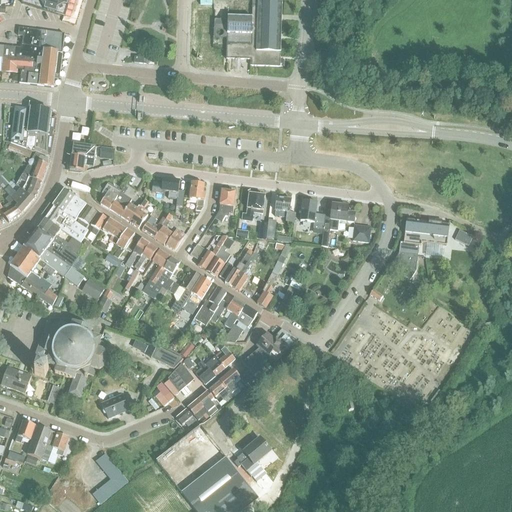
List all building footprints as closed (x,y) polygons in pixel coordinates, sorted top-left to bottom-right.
[(23,0),(22,4),(65,18),(65,17),(70,19),(74,6),(75,0),(23,0)] [(215,20),(214,39),(227,39),(227,60),(232,60),(250,61),(250,67),(280,68),(282,3),(252,2),(252,18),(234,18),(228,17),(228,21),(215,20)] [(2,74),(16,75),(16,69),(30,70),(31,62),(30,62),(30,60),(35,61),(34,73),(28,73),(28,75),(20,75),(19,84),(54,89),(55,79),(57,79),(58,76),(55,75),(58,54),(62,55),(65,35),(41,32),(23,30),(19,29),(18,37),(23,38),(22,49),(15,48),(15,49),(4,47),(0,47),(0,59),(3,59),(2,74)] [(34,150),(47,155),(47,136),(48,136),(50,136),(50,132),(48,131),(51,112),(31,110),(31,111),(27,110),(15,108),(11,144),(26,150),(28,138),(36,139),(34,150)] [(84,125),(83,134),(91,135),(92,126),(84,125)] [(73,139),(82,140),(83,132),(74,131),(73,139)] [(4,150),(29,159),(32,153),(6,143),(4,150)] [(70,172),(83,174),(87,172),(87,167),(93,168),(96,148),(73,145),(70,172)] [(102,149),(101,160),(113,161),(114,150),(102,149)] [(26,178),(42,183),(48,166),(48,160),(41,155),(35,154),(31,162),(23,175),(22,176),(26,178)] [(27,184),(23,191),(34,200),(37,196),(42,183),(26,178),(22,176),(19,180),(27,184)] [(177,201),(176,205),(183,206),(185,193),(179,192),(180,182),(163,180),(163,185),(153,184),(152,193),(164,195),(165,192),(169,193),(168,200),(177,201)] [(3,181),(0,184),(0,186),(1,188),(2,188),(10,197),(9,197),(18,207),(16,211),(22,215),(34,201),(34,200),(23,191),(21,190),(17,195),(10,187),(9,188),(3,181)] [(192,184),(190,200),(197,201),(196,212),(201,213),(203,209),(205,194),(203,194),(204,186),(192,184)] [(110,211),(120,194),(121,192),(108,185),(102,195),(105,198),(101,206),(110,211)] [(60,190),(42,217),(46,220),(81,244),(88,232),(86,230),(77,224),(75,223),(79,217),(87,206),(76,199),(66,192),(60,190)] [(222,192),(219,213),(215,220),(222,224),(225,218),(228,218),(229,215),(232,216),(235,194),(222,192)] [(120,194),(110,211),(121,218),(130,205),(132,201),(120,194)] [(263,213),(265,198),(249,196),(247,216),(243,216),(242,221),(252,223),(253,214),(262,215),(263,212),(263,213)] [(18,207),(9,197),(6,200),(9,204),(5,207),(8,213),(4,216),(9,223),(22,215),(16,211),(18,207)] [(286,223),(294,224),(296,214),(289,213),(291,201),(277,199),(276,212),(280,212),(280,217),(286,218),(286,223)] [(145,201),(140,209),(142,210),(143,211),(149,203),(145,201)] [(313,229),(323,230),(325,217),(315,216),(317,204),(303,202),(301,223),(314,224),(313,229)] [(121,218),(130,224),(140,209),(138,207),(137,210),(130,205),(121,218)] [(325,217),(323,230),(324,230),(321,248),(328,249),(330,231),(338,232),(339,222),(354,224),(355,215),(347,214),(348,208),(333,206),(331,218),(325,217)] [(79,220),(77,224),(86,230),(88,226),(97,214),(88,208),(79,220)] [(140,209),(130,224),(139,230),(148,217),(141,212),(142,210),(140,209)] [(142,232),(155,241),(169,216),(166,214),(157,227),(154,226),(157,222),(151,218),(142,232)] [(91,233),(96,237),(107,220),(99,215),(91,227),(94,229),(91,233)] [(169,216),(155,241),(164,247),(172,235),(167,232),(169,230),(166,228),(169,223),(173,218),(169,216)] [(83,247),(80,244),(81,244),(46,220),(38,230),(54,241),(78,258),(84,247),(83,247)] [(109,242),(116,246),(126,230),(110,220),(103,231),(112,237),(109,242)] [(400,244),(399,254),(418,257),(419,246),(421,247),(421,244),(447,247),(449,226),(441,225),(442,221),(429,220),(429,222),(407,220),(404,244),(400,244)] [(353,242),(369,244),(371,229),(355,227),(353,242)] [(80,259),(78,258),(38,230),(32,239),(41,246),(40,247),(46,252),(47,251),(63,264),(71,270),(72,271),(80,259)] [(126,230),(116,246),(121,250),(120,251),(119,250),(114,257),(118,260),(124,252),(126,250),(131,253),(137,243),(132,240),(135,236),(127,231),(126,230)] [(186,236),(177,230),(175,234),(166,247),(175,252),(186,236)] [(225,245),(229,249),(236,241),(231,237),(225,245)] [(207,253),(198,267),(206,272),(222,248),(228,238),(223,238),(219,238),(216,242),(219,243),(211,255),(207,253)] [(32,239),(25,249),(56,271),(56,272),(65,278),(65,277),(71,270),(63,264),(47,251),(46,252),(40,247),(41,246),(32,239)] [(137,256),(141,258),(149,246),(142,240),(125,266),(130,269),(135,261),(136,259),(135,259),(137,256)] [(99,242),(97,247),(104,252),(107,247),(99,242)] [(149,246),(141,258),(135,269),(143,273),(145,270),(141,268),(146,259),(150,262),(157,251),(149,246)] [(190,256),(199,262),(205,251),(197,246),(190,256)] [(284,246),(282,251),(283,252),(272,275),(271,274),(263,293),(264,293),(257,305),(266,310),(273,298),(268,296),(272,289),(271,289),(274,284),(277,277),(276,277),(278,272),(279,273),(286,259),(292,246),(286,246),(285,247),(284,246)] [(222,248),(206,272),(216,279),(230,257),(225,253),(226,251),(222,248)] [(10,269),(8,279),(9,279),(28,292),(28,293),(33,297),(34,296),(52,308),(58,298),(48,292),(52,287),(32,273),(35,269),(37,266),(52,276),(56,272),(56,271),(25,249),(24,249),(18,257),(15,255),(13,259),(16,261),(10,269)] [(149,282),(155,286),(165,271),(164,271),(171,260),(159,252),(152,263),(159,267),(149,282)] [(253,256),(232,289),(239,293),(248,279),(244,277),(245,276),(246,277),(250,271),(248,270),(250,267),(251,267),(257,257),(253,254),(253,256)] [(418,257),(399,254),(399,255),(390,268),(410,281),(416,272),(418,257)] [(225,284),(232,289),(253,256),(252,258),(247,255),(237,271),(239,271),(238,273),(234,271),(225,284)] [(173,276),(176,272),(180,265),(171,259),(171,260),(164,271),(165,271),(155,286),(161,278),(164,280),(160,287),(159,285),(153,294),(146,289),(145,288),(143,293),(154,300),(162,288),(164,289),(169,281),(173,276)] [(220,277),(224,280),(230,272),(225,269),(220,277)] [(71,270),(65,277),(80,287),(85,280),(72,271),(71,270)] [(126,290),(129,292),(139,274),(136,272),(126,290)] [(171,311),(178,316),(185,303),(186,303),(201,279),(191,272),(181,289),(186,292),(179,305),(176,303),(171,311)] [(294,278),(290,286),(301,291),(304,283),(294,278)] [(185,303),(178,316),(183,319),(196,298),(202,302),(212,285),(201,279),(186,303),(185,303)] [(88,281),(82,292),(98,302),(104,291),(88,281)] [(164,289),(167,291),(174,296),(180,287),(169,281),(164,289)] [(283,302),(288,304),(295,290),(289,287),(283,302)] [(162,288),(154,300),(159,303),(167,291),(164,289),(162,288)] [(223,302),(227,296),(226,295),(218,289),(209,303),(213,306),(210,312),(202,307),(194,320),(200,323),(207,327),(211,322),(210,321),(223,302)] [(370,296),(380,303),(383,298),(373,292),(370,296)] [(98,310),(105,315),(111,303),(104,299),(98,310)] [(225,326),(231,330),(233,326),(236,321),(245,307),(234,300),(226,312),(232,315),(225,326)] [(210,321),(211,322),(207,327),(204,332),(207,335),(215,322),(216,323),(228,305),(223,302),(210,321)] [(257,315),(245,307),(236,321),(248,329),(253,321),(257,315)] [(37,358),(32,372),(32,373),(35,374),(38,365),(47,368),(48,366),(56,369),(54,374),(74,381),(69,395),(80,399),(88,376),(93,378),(96,370),(99,372),(107,368),(110,361),(106,353),(102,352),(105,345),(100,343),(101,339),(90,335),(92,330),(73,323),(71,329),(61,325),(61,326),(55,324),(54,326),(48,324),(35,358),(37,358)] [(200,334),(204,328),(197,324),(194,329),(200,334)] [(233,326),(231,330),(223,342),(228,345),(232,346),(242,332),(233,326)] [(259,349),(259,350),(271,359),(275,363),(287,352),(267,335),(257,347),(259,349)] [(203,343),(211,353),(214,350),(206,340),(203,343)] [(150,346),(135,341),(133,346),(148,351),(150,346)] [(151,359),(174,371),(174,370),(183,361),(157,348),(151,359)] [(225,350),(215,358),(225,370),(235,361),(225,350)] [(259,350),(254,354),(263,365),(271,359),(259,350)] [(254,354),(248,358),(258,370),(263,365),(254,354)] [(215,358),(205,366),(216,378),(225,370),(215,358)] [(243,363),(248,370),(252,375),(258,370),(248,358),(243,363)] [(184,363),(189,370),(194,366),(189,359),(184,363)] [(216,378),(205,366),(202,363),(198,366),(201,370),(196,375),(205,387),(216,378)] [(35,374),(35,375),(45,378),(48,368),(47,368),(38,365),(35,374)] [(182,365),(176,372),(188,387),(194,381),(182,365)] [(1,386),(25,395),(31,377),(8,369),(1,386)] [(233,371),(220,383),(227,393),(229,391),(234,397),(235,398),(241,393),(238,390),(234,383),(240,378),(247,387),(256,380),(252,375),(248,370),(239,378),(233,371)] [(188,387),(176,372),(168,380),(179,394),(188,387)] [(227,393),(220,383),(209,391),(216,398),(219,396),(223,400),(227,397),(230,400),(234,397),(229,391),(227,393)] [(54,384),(50,401),(57,403),(62,386),(54,384)] [(157,389),(165,398),(170,394),(162,385),(157,389)] [(208,393),(199,401),(211,416),(214,414),(218,411),(215,408),(211,403),(214,400),(208,393)] [(154,396),(149,400),(157,409),(162,405),(154,396)] [(102,405),(108,421),(129,412),(122,397),(102,405)] [(211,416),(199,401),(188,410),(194,417),(198,422),(206,415),(209,418),(211,416)] [(191,425),(195,429),(199,426),(187,411),(176,420),(182,427),(185,424),(188,428),(191,425)] [(31,442),(36,427),(23,422),(21,430),(20,430),(16,441),(21,443),(23,439),(31,442)] [(201,427),(156,463),(196,511),(243,511),(259,500),(245,482),(201,427)] [(38,428),(27,456),(41,461),(51,433),(38,428)] [(51,433),(41,461),(48,463),(53,449),(59,451),(58,456),(62,458),(64,453),(69,439),(51,433)] [(238,460),(234,463),(238,469),(241,466),(247,474),(271,453),(260,440),(243,454),(237,460),(238,460)] [(10,453),(8,459),(24,465),(26,458),(10,453)] [(51,454),(48,463),(55,465),(58,456),(51,454)] [(93,496),(100,505),(128,483),(105,455),(96,463),(111,481),(93,496)] [(26,463),(36,466),(38,461),(28,457),(26,463)] [(0,507),(8,509),(9,504),(0,501),(0,507)] [(19,501),(17,511),(23,511),(26,502),(19,501)]
